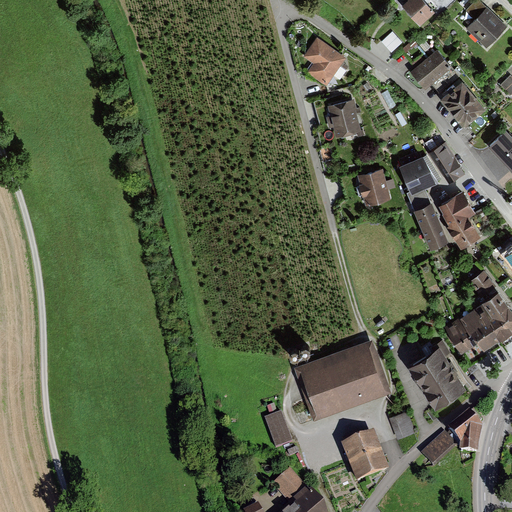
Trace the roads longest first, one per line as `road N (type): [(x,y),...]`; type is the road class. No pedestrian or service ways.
road 1 (track): [(69,511),(48,427),(33,249),(0,153)]
road 2 (residential): [(288,0),(403,81),(511,215)]
road 3 (residential): [(284,0),(282,23),(332,222)]
road 4 (residential): [(511,378),(489,384),(446,419),(364,511)]
road 5 (tertiary): [(486,511),(489,443),(511,386)]
